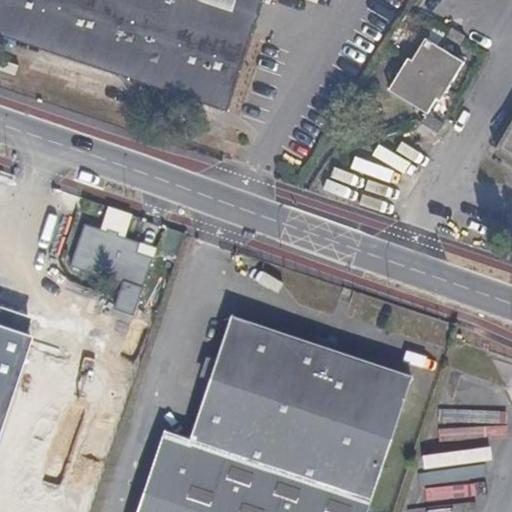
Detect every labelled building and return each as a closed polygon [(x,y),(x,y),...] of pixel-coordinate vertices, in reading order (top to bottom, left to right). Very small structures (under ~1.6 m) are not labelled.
[(0,0),(0,37),(225,115),(262,0),(0,0)] [(473,68),(434,43),(421,65),(416,63),(396,95),(434,118),(442,106),(448,110),(473,68)] [(441,142),(450,128),(434,118),(424,131),(441,142)] [(511,140),(500,160),(511,167),(511,140)] [(88,228),(72,270),(123,287),(113,317),(131,322),(152,262),(136,256),(140,246),(88,228)] [(366,511),(412,379),(233,320),(188,445),(162,435),(136,511),(366,511)] [(0,432),(32,338),(0,328),(0,432)]
